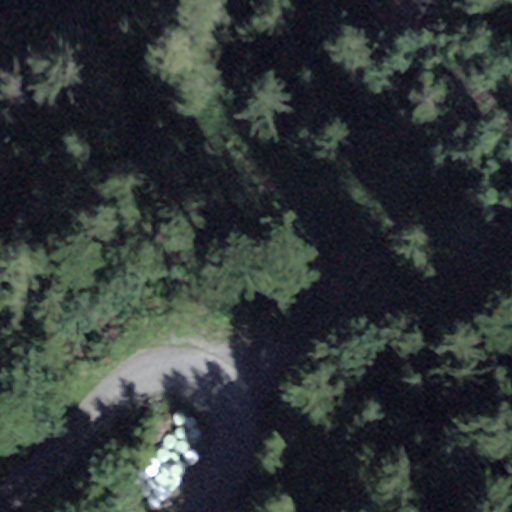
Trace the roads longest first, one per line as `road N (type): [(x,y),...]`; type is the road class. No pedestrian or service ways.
road 1 (track): [(248,399),(222,373),(172,372),(0,473)]
road 2 (track): [(194,511),(232,471),(248,399)]
